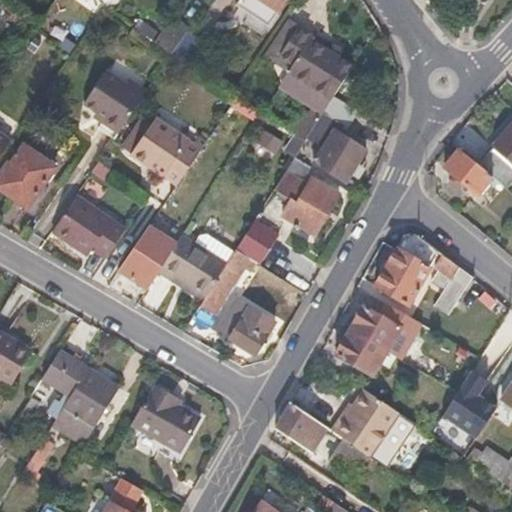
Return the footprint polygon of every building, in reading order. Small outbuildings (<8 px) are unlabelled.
[(265,0),(279,10),(286,0),(265,0)] [(188,31),(191,27),(174,16),(156,41),(175,53),(188,31)] [(284,55),(304,24),(291,16),(272,46),(284,55)] [(334,97),(356,63),(321,41),(323,37),(304,24),(284,55),(297,63),(293,70),(334,97)] [(188,62),(203,42),(188,31),(175,53),(188,62)] [(183,73),(190,63),(188,62),(175,53),(163,69),(171,75),(183,73)] [(84,103),(97,112),(94,116),(119,133),(144,97),(148,91),(131,79),(127,85),(106,71),(84,103)] [(346,128),(357,112),(334,97),(305,142),(295,157),(294,159),(303,164),(332,120),(346,128)] [(134,150),(148,159),(180,181),(210,136),(202,130),(194,141),(157,116),(134,150)] [(505,188),(511,179),(511,125),(478,166),(491,176),(505,188)] [(276,152),(284,140),(268,130),(260,141),(276,152)] [(0,156),(12,140),(0,131),(0,156)] [(344,182),(364,150),(334,131),(313,164),(344,182)] [(295,157),(305,142),(296,136),(286,151),(295,157)] [(0,186),(29,208),(57,167),(26,144),(0,181),(0,186)] [(491,176),(478,166),(458,149),(444,167),(477,193),(491,176)] [(312,233),(338,193),(318,181),(312,189),(286,173),(274,191),(288,200),(280,213),(312,233)] [(83,252),(109,215),(78,194),(52,231),(83,252)] [(105,257),(126,227),(109,215),(83,252),(87,255),(91,248),(105,257)] [(268,255),(279,237),(255,221),(243,239),(268,255)] [(158,276),(179,243),(150,224),(119,270),(148,291),(158,276)] [(472,277),(444,255),(414,233),(402,238),(374,288),(406,306),(430,266),(449,279),(433,304),(448,313),(472,277)] [(199,237),(196,243),(183,236),(179,243),(158,276),(202,303),(205,299),(227,264),(233,254),(206,237),(199,237)] [(268,255),(243,239),(236,250),(256,262),(261,266),(268,255)] [(214,315),(243,269),(249,273),(256,262),(236,250),(233,254),(227,264),(205,299),(202,303),(200,307),(214,315)] [(257,356),(276,324),(237,300),(218,331),(257,356)] [(391,342),(399,329),(394,327),(402,315),(379,300),(371,313),(363,308),(350,332),(396,358),(401,348),(391,342)] [(0,375),(13,383),(33,350),(0,329),(0,375)] [(396,358),(350,332),(336,357),(371,376),(379,363),(389,368),(396,358)] [(414,368),(422,355),(411,348),(403,362),(414,368)] [(53,427),(89,369),(60,350),(42,378),(68,394),(61,405),(57,403),(42,428),(50,432),(53,427)] [(403,386),(414,368),(403,362),(391,379),(403,386)] [(83,442),(119,387),(89,369),(53,427),(78,443),(83,442)] [(486,383),(470,372),(441,416),(475,438),(495,410),(477,396),(486,383)] [(173,462),(178,452),(181,453),(200,421),(177,407),(182,401),(154,385),(132,426),(162,443),(157,452),(173,462)] [(29,420),(47,394),(37,387),(19,415),(29,420)] [(372,458),(400,413),(364,390),(346,419),(343,417),(333,433),(343,439),(369,456),(372,458)] [(309,451),(325,428),(290,404),(276,430),(309,451)] [(47,456),(54,445),(45,439),(38,450),(47,456)] [(353,480),(369,456),(343,439),(327,463),(353,480)] [(511,486),(511,460),(510,459),(508,462),(484,446),(474,462),(511,486)] [(39,481),(47,468),(42,464),(47,456),(38,450),(24,472),(39,481)] [(131,511),(126,508),(139,487),(121,477),(100,511),(131,511)] [(326,511),(333,501),(326,496),(319,507),(326,511)] [(278,511),(261,499),(251,511),(278,511)] [(326,511),(337,511),(341,506),(333,501),(326,511)]
